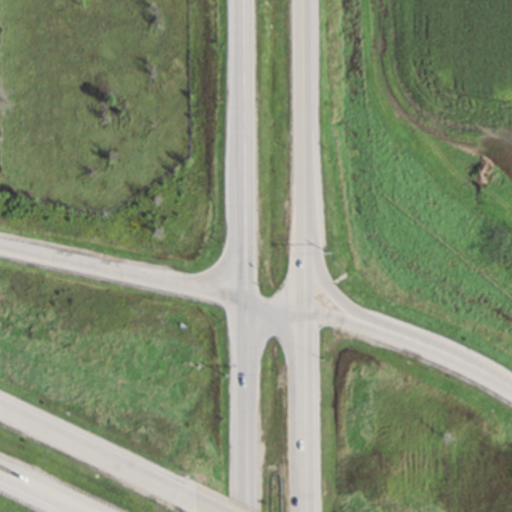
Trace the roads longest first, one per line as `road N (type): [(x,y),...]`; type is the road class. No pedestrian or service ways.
road 1 (trunk): [(244,0),(245,299)]
road 2 (trunk): [(306,258),(304,0)]
road 3 (trunk): [(245,299),(0,246)]
road 4 (trunk): [(193,500),(0,406)]
road 5 (trunk): [(245,299),(246,511)]
road 6 (trunk): [(307,511),(306,310)]
road 7 (trunk): [(511,392),(377,332)]
